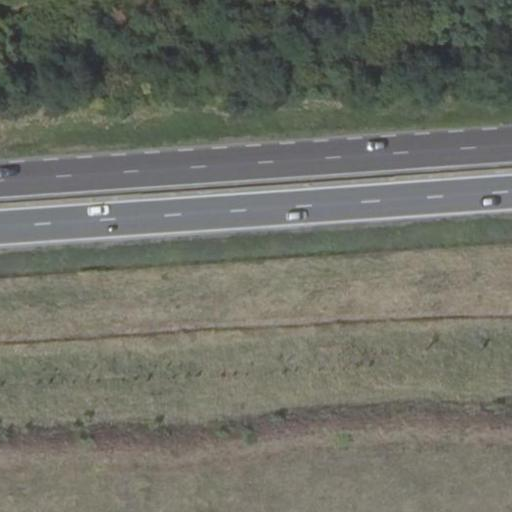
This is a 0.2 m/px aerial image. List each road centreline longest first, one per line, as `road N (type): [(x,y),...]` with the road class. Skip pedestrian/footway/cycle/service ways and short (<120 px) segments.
road 1 (trunk): [(511,144),(0,180)]
road 2 (trunk): [(0,228),(511,192)]
